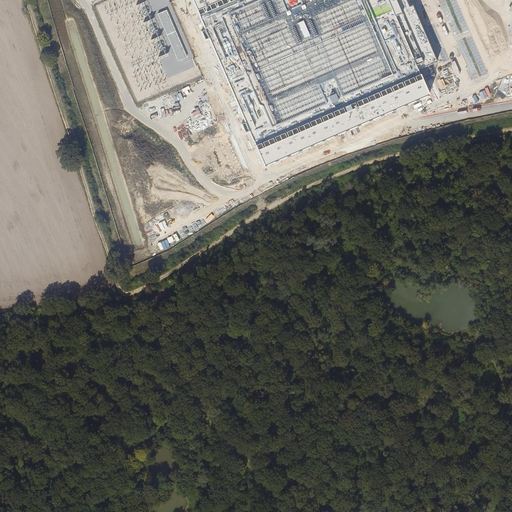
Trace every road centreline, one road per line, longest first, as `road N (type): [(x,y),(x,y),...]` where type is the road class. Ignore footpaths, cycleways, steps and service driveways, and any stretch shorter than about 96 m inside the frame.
road 1 (track): [(0,318),(89,306),(151,286),(340,172),(511,131)]
road 2 (track): [(29,0),(122,295)]
